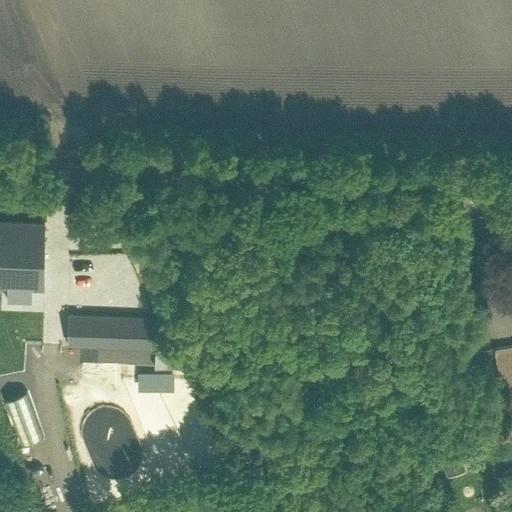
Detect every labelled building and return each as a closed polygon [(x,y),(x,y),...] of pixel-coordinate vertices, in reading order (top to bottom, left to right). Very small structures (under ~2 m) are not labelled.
[(48,222),(0,219),(0,295),(44,298),(48,222)] [(156,315),(69,313),(68,349),(155,352),(156,315)] [(169,387),(170,371),(137,371),(136,387),(169,387)] [(27,388),(6,395),(21,440),(42,433),(27,388)] [(447,473),(464,467),(457,448),(440,455),(447,473)]
